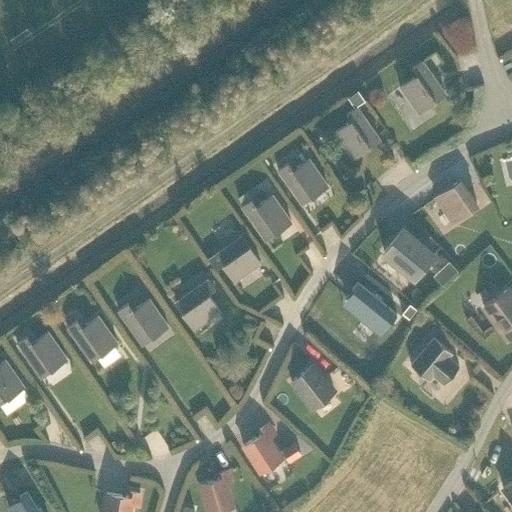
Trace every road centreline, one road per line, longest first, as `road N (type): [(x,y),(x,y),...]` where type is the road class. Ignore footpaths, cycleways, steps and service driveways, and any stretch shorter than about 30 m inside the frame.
road 1 (residential): [(176,464),(236,417),(340,246),(409,182),(504,124)]
road 2 (residential): [(0,453),(32,447),(122,465),(176,464)]
road 3 (residential): [(511,374),(435,511)]
road 4 (residential): [(504,124),(474,0)]
